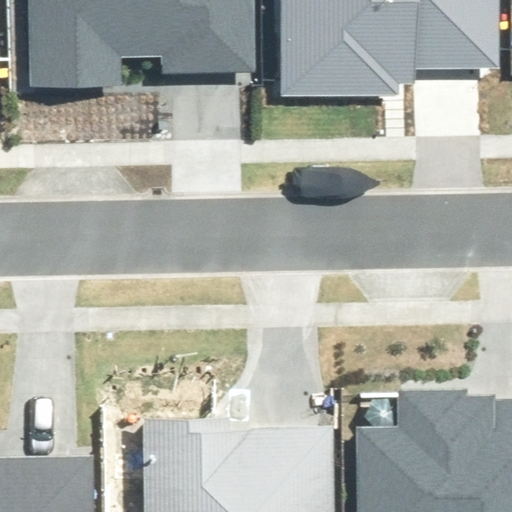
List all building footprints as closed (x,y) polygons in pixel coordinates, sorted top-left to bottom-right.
[(25,0),(27,88),(124,86),(124,56),(166,55),(166,70),(256,69),(254,0),(25,0)] [(286,0),(287,95),(397,94),(397,85),(416,85),(416,70),(500,69),(500,0),(286,0)] [(397,425),(355,426),(357,511),(511,511),(511,399),(471,401),(471,390),(396,392),(397,425)] [(231,418),(145,418),(145,511),(331,511),(331,429),(231,430),(231,418)] [(0,511),(95,511),(94,455),(0,457),(0,511)]
